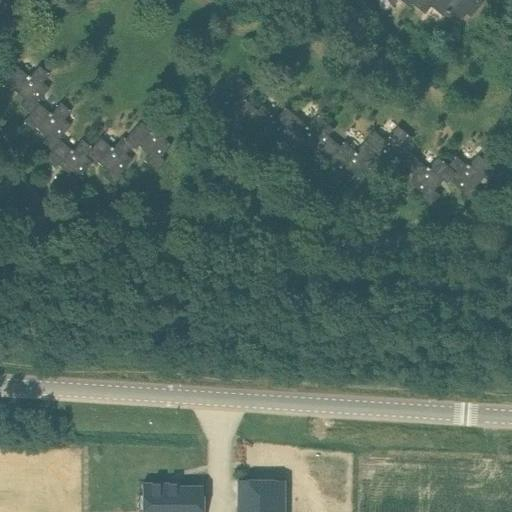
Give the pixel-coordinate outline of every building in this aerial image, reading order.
[(0,0),(0,22),(1,23),(0,24),(0,28),(9,36),(26,17),(14,7),(19,0),(0,0)] [(417,0),(414,4),(426,14),(433,6),(446,17),(449,13),(447,11),(449,9),(463,20),(468,13),(472,17),(486,0),(417,0)] [(29,114),(38,104),(37,102),(49,88),(42,82),(49,75),(39,65),(29,77),(17,67),(0,85),(11,94),(14,91),(24,100),(20,106),(29,114)] [(249,120),(250,118),(250,117),(257,109),(243,97),(252,88),(238,76),(226,90),(217,82),(207,93),(222,106),(219,109),(229,117),(232,114),(228,111),(233,106),(249,120)] [(51,151),(60,141),(58,139),(70,125),(64,119),(71,112),(60,103),(50,114),(38,104),(29,114),(22,122),(33,131),(36,128),(46,137),(41,143),(51,151)] [(250,117),(250,118),(259,126),(247,140),(257,149),(271,134),(275,138),(274,139),(281,145),(286,140),(278,134),(295,114),(286,106),(276,117),(262,104),(257,109),(250,117)] [(307,125),(295,114),(278,134),(286,140),(290,144),(293,140),(306,152),(310,148),(316,154),(320,149),(329,157),(340,145),(328,135),(334,128),(317,113),(307,125)] [(135,149),(138,146),(149,155),(144,161),(157,171),(166,161),(161,157),(172,145),(165,139),(173,130),(163,120),(153,132),(141,122),(125,139),(125,140),(132,147),(135,149)] [(375,130),(366,140),(384,156),(378,163),(379,163),(384,167),(390,161),(389,160),(393,155),(408,168),(417,158),(403,146),(412,136),(398,125),(386,139),(375,130)] [(84,157),(92,163),(95,166),(98,162),(108,172),(104,177),(114,186),(123,176),(120,174),(133,160),(126,154),(132,147),(125,140),(125,139),(122,137),(112,148),(100,138),(92,148),(84,157)] [(60,141),(51,151),(44,159),(54,168),(57,165),(68,174),(63,180),(74,189),(83,178),(80,176),(92,163),(84,157),(92,148),(82,140),(72,151),(60,141)] [(344,141),(340,145),(329,157),(336,163),(325,176),(337,187),(346,177),(350,181),(356,174),(360,178),(372,164),(375,167),(379,163),(378,163),(384,156),(366,140),(356,151),(344,141)] [(450,179),(451,180),(464,191),(462,194),(472,203),(482,193),(476,188),(486,177),(489,180),(498,170),(480,153),(469,165),(457,155),(449,165),(448,166),(456,173),(450,179)] [(448,183),(451,180),(450,179),(456,173),(448,166),(449,165),(439,156),(428,168),(417,158),(408,168),(416,175),(410,182),(424,194),(422,197),(432,206),(441,195),(436,191),(445,180),(448,183)] [(285,511),(286,479),(237,479),(237,511),(285,511)] [(142,484),(142,495),(137,495),(137,511),(202,511),(203,487),(167,487),(167,484),(142,484)]
